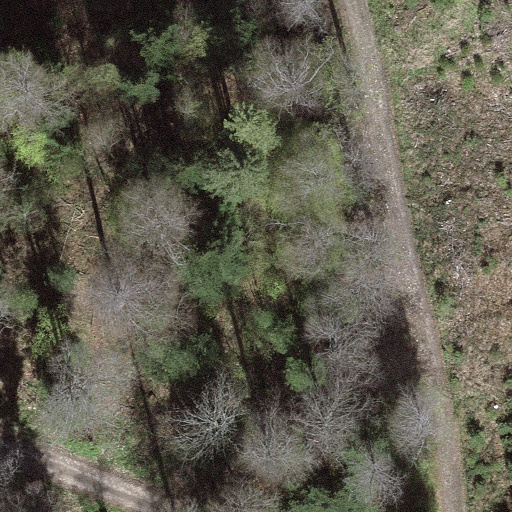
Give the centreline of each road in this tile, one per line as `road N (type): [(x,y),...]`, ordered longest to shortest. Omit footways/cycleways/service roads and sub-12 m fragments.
road 1 (track): [(351,0),(437,403),(445,511)]
road 2 (track): [(0,441),(117,479),(186,511)]
